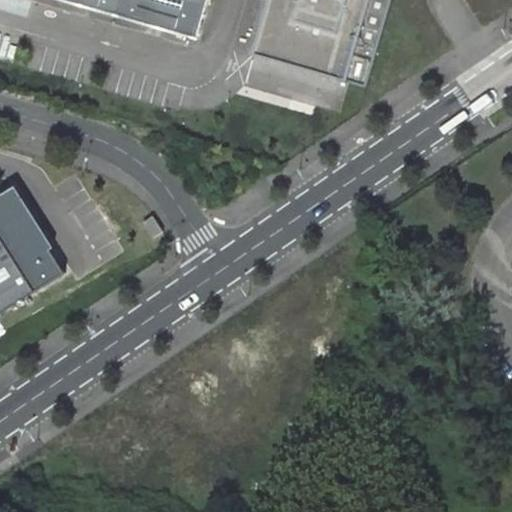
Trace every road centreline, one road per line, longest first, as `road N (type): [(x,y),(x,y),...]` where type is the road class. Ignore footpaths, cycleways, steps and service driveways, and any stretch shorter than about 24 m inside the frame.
road 1 (unclassified): [(201,262),(511,56)]
road 2 (unclassified): [(201,262),(165,197),(117,153),(0,114)]
road 3 (unclassified): [(0,400),(201,262)]
road 4 (unknown): [(511,340),(492,295),(492,265),(511,222)]
